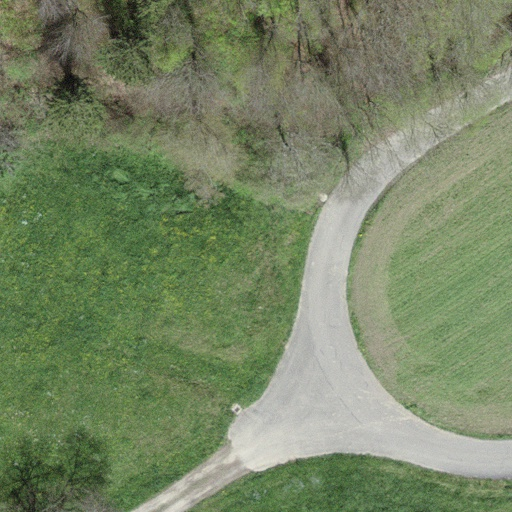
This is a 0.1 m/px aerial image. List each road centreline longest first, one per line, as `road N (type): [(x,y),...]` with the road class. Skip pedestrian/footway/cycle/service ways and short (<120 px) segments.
road 1 (unclassified): [(511,457),(431,448),(375,411),(341,358),(326,298),(335,229),(369,173),(434,123),(511,81)]
road 2 (track): [(157,511),(355,386)]
